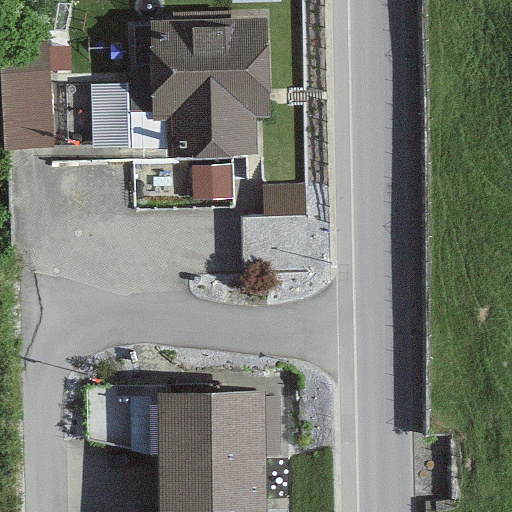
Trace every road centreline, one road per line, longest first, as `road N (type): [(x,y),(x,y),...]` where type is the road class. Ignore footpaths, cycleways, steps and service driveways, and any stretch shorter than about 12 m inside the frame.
road 1 (residential): [(383,335),(127,321),(94,326),(52,364),(43,402),(46,511)]
road 2 (tertiary): [(383,335),(378,0)]
road 3 (tertiary): [(385,511),(383,335)]
